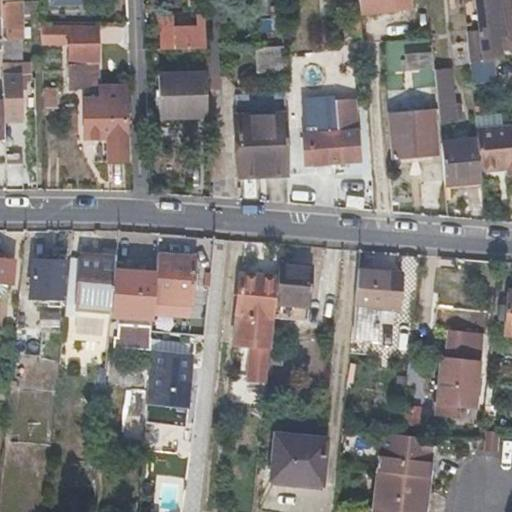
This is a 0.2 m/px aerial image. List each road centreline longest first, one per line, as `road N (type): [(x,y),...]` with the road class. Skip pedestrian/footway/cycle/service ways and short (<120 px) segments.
road 1 (residential): [(144,212),(511,242)]
road 2 (residential): [(138,0),(144,212)]
road 3 (unknown): [(347,228),(329,429)]
road 4 (residential): [(0,210),(144,212)]
